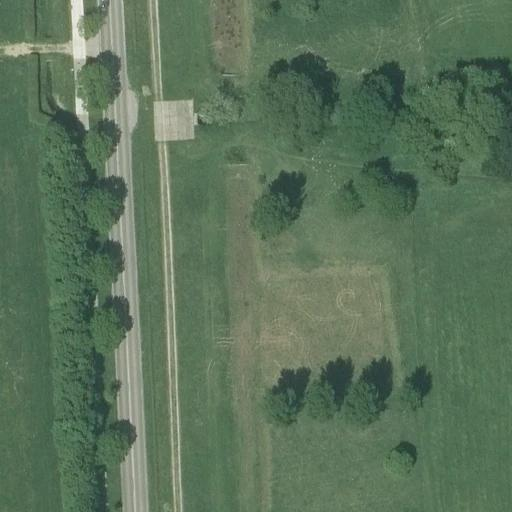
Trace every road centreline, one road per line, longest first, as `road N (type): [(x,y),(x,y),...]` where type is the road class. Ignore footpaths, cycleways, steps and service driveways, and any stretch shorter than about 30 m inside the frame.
road 1 (secondary): [(134,511),(109,0)]
road 2 (track): [(116,141),(208,143),(412,176),(511,180)]
